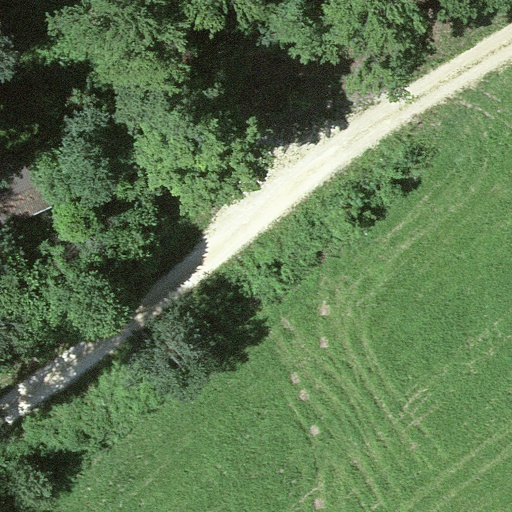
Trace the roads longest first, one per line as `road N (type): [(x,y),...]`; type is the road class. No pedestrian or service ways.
road 1 (track): [(511,48),(0,407)]
road 2 (track): [(183,278),(70,0)]
